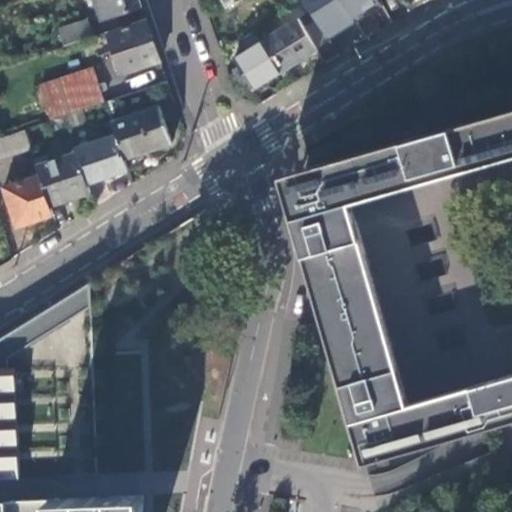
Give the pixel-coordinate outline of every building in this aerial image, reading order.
[(96,0),(103,18),(143,4),(141,0),(96,0)] [(384,2),(382,0),(307,0),(330,35),(384,2)] [(268,35),(287,67),(319,49),(300,16),(268,35)] [(67,44),(95,34),(90,19),(62,28),(67,44)] [(125,73),(162,60),(148,19),(110,32),(125,73)] [(255,86),(287,67),(268,35),(236,54),(255,86)] [(42,84),(53,116),(106,99),(93,66),(42,84)] [(109,100),(110,112),(133,110),(132,99),(109,100)] [(162,104),(114,120),(118,133),(127,157),(174,141),(162,104)] [(363,463),(484,429),(511,420),(511,109),(281,175),(363,463)] [(80,121),(77,111),(67,114),(70,123),(71,124),(80,121)] [(70,123),(67,114),(60,117),(63,125),(70,123)] [(39,145),(33,126),(27,128),(34,147),(39,145)] [(0,138),(0,158),(32,147),(26,130),(0,138)] [(90,181),(130,168),(127,157),(118,133),(78,146),(80,150),(90,181)] [(39,164),(53,159),(50,150),(36,155),(39,164)] [(53,205),(94,191),(90,181),(80,150),(53,159),(39,164),(42,173),(53,205)] [(20,225),(56,213),(53,205),(42,173),(6,185),(20,225)] [(0,337),(0,476),(20,476),(19,460),(16,366),(10,366),(9,357),(91,305),(91,281),(0,337)] [(0,499),(0,511),(143,511),(143,494),(116,495),(0,499)]
